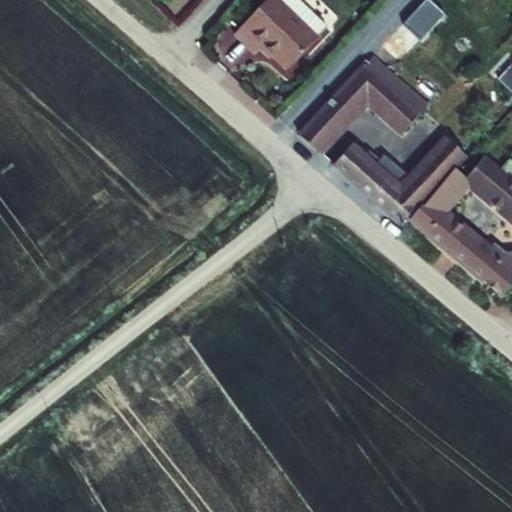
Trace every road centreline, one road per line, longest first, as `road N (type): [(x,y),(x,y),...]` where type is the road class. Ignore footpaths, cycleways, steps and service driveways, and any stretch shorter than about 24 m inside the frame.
road 1 (unclassified): [(0,435),(316,190)]
road 2 (unclassified): [(316,190),(511,352)]
road 3 (residential): [(165,59),(316,190)]
